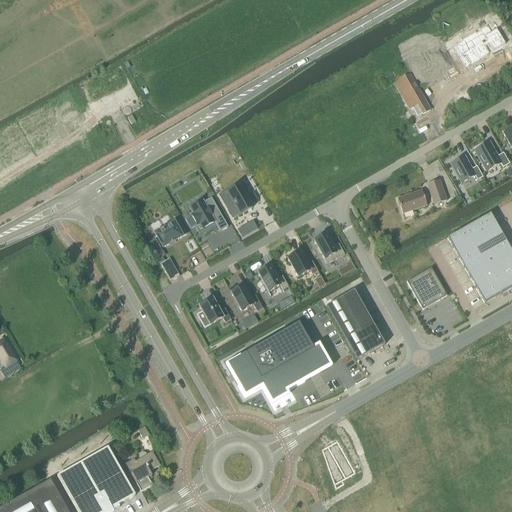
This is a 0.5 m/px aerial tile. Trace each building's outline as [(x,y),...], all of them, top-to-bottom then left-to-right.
[(496,29),(494,30),(491,32),(490,30),(487,25),(484,27),(457,42),(454,44),(461,54),(467,68),(479,60),(485,57),(503,46),(506,45),(499,33),(496,29)] [(414,64),(390,77),(412,115),(436,103),(414,64)] [(511,129),(503,135),(511,149),(511,129)] [(489,143),(474,151),(486,172),(500,164),(502,168),(509,164),(503,153),(497,157),(489,143)] [(464,157),(451,165),(461,183),(474,176),(477,181),(483,177),(476,167),(471,170),(464,157)] [(439,181),(427,185),(434,205),(447,201),(439,181)] [(231,199),(224,203),(231,214),(238,210),(240,215),(252,208),(248,201),(252,199),(248,193),(245,195),(239,186),(227,192),(231,199)] [(421,191),(397,200),(402,215),(427,206),(421,191)] [(191,216),(185,219),(190,229),(197,226),(200,231),(214,223),(219,232),(228,228),(211,198),(203,203),(202,201),(189,208),(193,214),(191,215),(191,216)] [(511,252),(490,214),(447,239),(484,304),(511,288),(511,252)] [(156,233),(154,234),(163,248),(164,248),(169,244),(169,245),(176,241),(182,237),(186,235),(179,222),(175,224),(174,223),(168,226),(167,226),(161,230),(156,233)] [(252,222),(238,230),(242,238),(257,229),(252,222)] [(326,235),(314,242),(327,265),(338,258),(339,258),(345,255),(338,244),(333,247),(326,235)] [(152,250),(158,246),(155,240),(149,243),(152,250)] [(299,252),(287,259),(298,278),(309,271),(312,276),(318,273),(312,262),(307,265),(299,252)] [(169,259),(160,264),(170,282),(179,276),(169,259)] [(350,262),(346,264),(350,272),(355,269),(350,262)] [(270,267),(257,274),(268,293),(280,286),(282,291),(288,287),(282,276),(277,279),(270,267)] [(431,269),(406,282),(422,310),(431,305),(447,297),(431,269)] [(243,287),(231,294),(241,312),(253,306),(257,312),(263,309),(255,296),(250,299),(243,287)] [(354,292),(326,308),(356,361),(384,346),(354,292)] [(212,299),(194,310),(199,318),(204,315),(210,326),(222,319),(225,324),(231,320),(225,309),(219,312),(212,299)] [(246,321),(241,324),(245,331),(250,328),(246,321)] [(240,357),(226,364),(232,374),(235,380),(236,380),(245,396),(255,391),(262,387),(271,402),(273,405),(289,395),(287,392),(286,391),(309,377),(310,378),(319,373),(319,372),(329,366),(331,365),(319,344),(312,347),(299,323),(298,324),(287,330),(240,357)] [(4,340),(0,342),(0,356),(6,366),(16,360),(4,340)] [(137,431),(142,440),(149,436),(144,427),(137,431)] [(337,442),(321,451),(335,491),(344,486),(342,482),(354,474),(337,442)] [(76,511),(111,511),(119,508),(118,506),(135,496),(107,448),(57,477),(76,511)] [(149,472),(160,466),(152,452),(146,455),(145,453),(143,453),(140,454),(139,457),(140,459),(135,461),(134,460),(125,465),(141,493),(152,486),(148,478),(152,476),(149,472)] [(67,511),(50,481),(0,509),(0,511),(67,511)]
